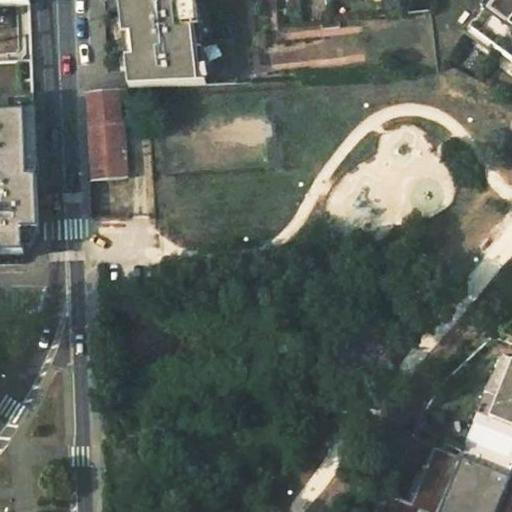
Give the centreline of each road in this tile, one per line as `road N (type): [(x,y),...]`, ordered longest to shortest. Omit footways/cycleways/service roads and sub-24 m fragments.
road 1 (primary): [(66,263),(54,0)]
road 2 (primary): [(84,511),(76,297),(66,263)]
road 3 (primary): [(59,280),(47,330),(0,419)]
